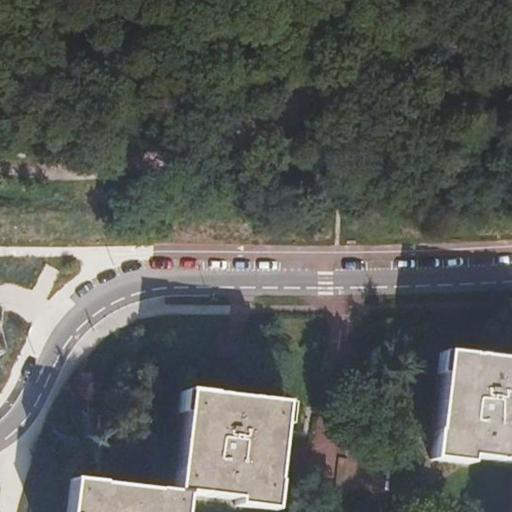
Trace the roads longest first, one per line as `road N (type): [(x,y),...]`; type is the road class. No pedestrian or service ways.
road 1 (tertiary): [(0,436),(22,415),(84,308),(110,288),(150,276),(511,270)]
road 2 (track): [(316,87),(237,136),(145,166),(55,173)]
road 3 (track): [(511,11),(316,87)]
